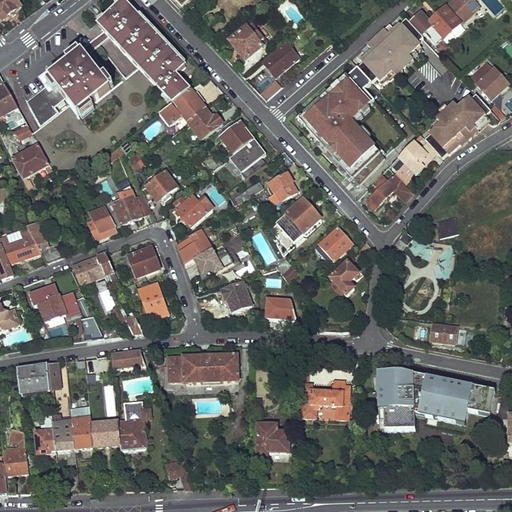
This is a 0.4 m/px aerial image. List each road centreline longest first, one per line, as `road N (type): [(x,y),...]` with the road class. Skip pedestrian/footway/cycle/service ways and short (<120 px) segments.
road 1 (primary): [(189,511),(511,499)]
road 2 (residential): [(198,337),(166,239),(157,233),(0,287)]
road 3 (residential): [(0,364),(198,337)]
road 4 (residential): [(405,0),(270,120)]
road 5 (residential): [(385,242),(451,166),(511,127)]
road 6 (residential): [(198,337),(369,346)]
road 7 (residential): [(270,120),(385,242)]
road 8 (residential): [(156,0),(270,120)]
road 9 (residential): [(369,346),(511,374)]
